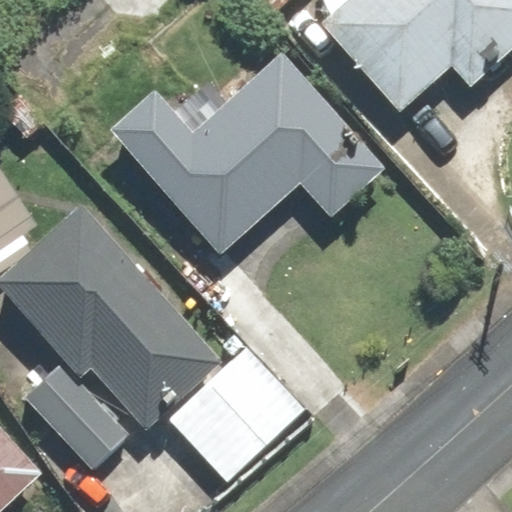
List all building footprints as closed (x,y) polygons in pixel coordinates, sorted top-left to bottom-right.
[(112,0),(143,35),(183,0),(112,0)] [(511,0),(317,0),(336,20),(325,30),(403,117),(455,71),(473,91),(511,56),(511,0)] [(388,174),(359,140),(287,59),(233,107),(196,139),(160,98),(115,138),(151,179),(223,260),(305,188),(334,221),(388,174)] [(225,366),(84,213),(0,289),(86,382),(95,374),(150,434),(225,366)] [(64,368),(28,400),(95,473),(130,440),(64,368)] [(0,511),(7,511),(45,479),(0,430),(0,511)]
